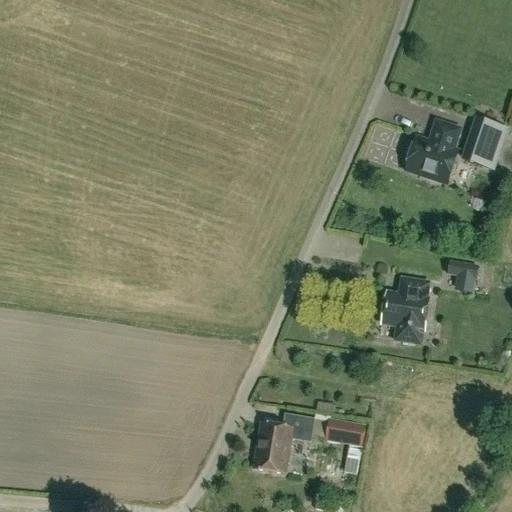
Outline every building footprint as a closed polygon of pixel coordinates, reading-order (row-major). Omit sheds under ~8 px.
[(476,121),(463,160),(490,169),(503,129),(476,121)] [(405,171),(446,185),(457,154),(449,151),(450,146),(454,147),(459,131),(436,124),(431,140),(434,141),(432,146),(416,140),(405,171)] [(447,276),(461,278),(459,292),(472,294),(476,268),(450,263),(447,276)] [(397,328),(395,342),(419,346),(421,332),(423,332),(428,302),(425,302),(427,287),(402,283),(400,297),(387,295),(382,325),(397,328)] [(282,430),(262,426),(254,471),(285,476),(291,441),(311,445),(315,421),(285,416),(282,430)] [(366,428),(329,421),(325,443),(349,447),(362,450),(366,428)] [(362,450),(349,447),(344,475),(357,477),(362,450)]
